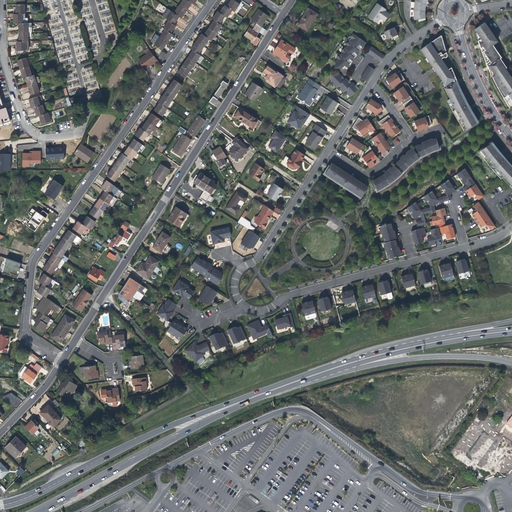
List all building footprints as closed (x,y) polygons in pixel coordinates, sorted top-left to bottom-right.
[(182,0),(179,5),(186,10),(188,7),(191,3),(187,0),(182,0)] [(231,0),(230,1),(227,6),(232,10),(234,11),(242,0),(241,0),(231,0)] [(414,0),(415,0),(415,2),(413,9),(414,18),(414,19),(419,18),(424,18),(425,17),(425,16),(425,10),(426,7),(426,3),(427,0),(414,0)] [(384,9),(385,8),(383,7),(378,3),(368,16),(377,23),(380,18),(385,21),(390,13),(386,10),(384,9)] [(15,8),(15,14),(25,13),(24,4),(15,4),(15,8)] [(222,8),(219,12),(225,16),(227,17),(232,10),(227,6),(225,4),(222,8)] [(179,5),(173,13),(179,17),(181,18),(184,14),(186,10),(179,5)] [(297,24),(306,30),(317,13),(308,7),(303,15),(297,24)] [(253,20),(257,23),(262,26),(266,20),(269,16),(259,8),(251,19),(253,20)] [(166,19),(168,20),(174,24),(177,20),(179,17),(173,13),(171,11),(168,9),(162,16),(166,19)] [(212,18),(214,20),(219,23),(225,16),(219,12),(218,11),(214,15),(212,18)] [(13,23),(18,23),(27,22),(27,19),(25,19),(25,13),(15,14),(13,14),(13,18),(13,23)] [(163,27),(165,29),(171,33),(174,29),(176,26),(174,24),(168,20),(163,27)] [(211,23),(209,27),(216,32),(222,25),(219,23),(214,20),(211,23)] [(18,28),(18,32),(31,32),(31,22),(27,22),(18,23),(18,28)] [(489,28),(484,22),(474,29),(476,32),(480,38),(477,40),(478,41),(478,42),(478,44),(479,45),(479,46),(480,47),(480,48),(482,46),(483,48),(484,50),(483,51),(489,60),(486,63),(486,64),(487,65),(487,66),(487,67),(488,68),(488,69),(489,70),(490,70),(490,69),(492,71),(493,73),(495,75),(493,76),(500,86),(499,87),(505,96),(504,97),(511,107),(511,105),(511,82),(509,79),(511,78),(505,68),(507,67),(500,58),(501,57),(493,44),(497,41),(494,36),(493,35),(492,33),(489,28)] [(267,30),(262,26),(257,23),(252,29),(250,27),(244,35),(252,41),(251,42),(255,45),(259,39),(256,37),(257,35),(259,32),(263,35),(267,30)] [(206,30),(204,34),(209,38),(211,40),(216,32),(209,27),(206,30)] [(398,34),(395,27),(384,32),(388,39),(392,37),(393,37),(398,34)] [(172,34),(171,33),(165,29),(159,37),(167,42),(170,38),(172,34)] [(31,32),(18,32),(18,37),(19,41),(26,41),(28,41),(28,37),(31,37),(31,32)] [(200,36),(197,40),(204,46),(209,38),(204,34),(202,33),(200,36)] [(165,45),(167,42),(159,37),(156,34),(150,41),(162,50),(165,45)] [(363,47),(366,43),(353,34),(350,37),(352,38),(346,44),(347,45),(341,50),(343,52),(337,57),(338,59),(335,62),(335,68),(342,69),(345,66),(347,67),(350,65),(347,62),(349,60),(350,59),(351,61),(354,58),(351,55),(353,53),(355,52),(356,54),(359,51),(356,48),(358,46),(360,45),(363,47)] [(443,44),(441,35),(420,49),(426,58),(429,62),(429,63),(433,68),(435,71),(442,81),(446,87),(453,97),(449,99),(456,111),(457,113),(454,114),(461,126),(463,125),(466,130),(478,121),(472,111),(470,113),(469,111),(466,107),(467,106),(468,106),(468,105),(468,104),(468,103),(466,101),(465,98),(464,95),(463,93),(462,90),(460,88),(459,86),(458,83),(458,81),(457,78),(456,76),(455,76),(454,77),(453,77),(450,72),(449,70),(441,58),(443,57),(444,57),(445,57),(446,57),(446,56),(447,56),(447,55),(447,54),(446,52),(445,49),(444,46),(443,44)] [(191,48),(193,49),(199,53),(204,46),(197,40),(194,44),(191,48)] [(274,53),(288,62),(296,49),(282,40),(278,46),(274,53)] [(28,50),(28,41),(26,41),(19,41),(16,41),(16,47),(16,51),(28,50)] [(81,55),(81,51),(78,51),(78,47),(83,48),(83,41),(75,41),(75,55),(81,55)] [(384,55),(371,47),(368,52),(381,61),(384,55)] [(150,64),(156,60),(150,52),(147,48),(144,51),(146,54),(138,60),(144,69),(150,64)] [(200,55),(199,53),(193,49),(190,54),(188,57),(195,63),(200,55)] [(190,70),(195,63),(188,57),(185,61),(183,65),(190,70)] [(18,64),(20,69),(29,67),(26,58),(17,61),(18,64)] [(185,78),(190,70),(183,65),(180,69),(177,73),(185,78)] [(276,72),(267,66),(263,71),(268,74),(265,77),(268,79),(267,81),(266,81),(271,85),(274,87),(283,75),(279,73),(277,71),(276,72)] [(369,66),(362,76),(368,80),(375,70),(369,66)] [(22,78),(25,77),(31,75),(29,67),(20,69),(21,73),(22,78)] [(404,79),(398,71),(395,73),(394,74),(393,73),(385,79),(391,88),(404,79)] [(0,129),(0,141),(18,140),(0,73),(0,129),(0,130),(0,129)] [(354,87),(356,86),(353,83),(350,86),(348,84),(347,83),(349,81),(346,78),(343,81),(342,80),(340,78),(342,76),(339,74),(337,75),(330,75),(330,82),(329,84),(332,87),(333,86),(339,91),(341,90),(346,96),(348,95),(350,97),(357,91),(354,87)] [(34,75),(31,75),(25,77),(26,82),(28,86),(36,83),(34,75)] [(297,98),(309,106),(321,86),(308,78),(297,98)] [(172,82),(169,87),(177,93),(182,85),(174,79),(172,82)] [(213,105),(218,107),(218,108),(222,102),(217,99),(221,93),(228,84),(223,81),(209,101),(214,104),(213,105)] [(245,94),(254,101),(262,88),(252,82),(249,88),(245,94)] [(39,93),(36,83),(28,86),(29,90),(31,95),(39,93)] [(166,90),(163,95),(172,100),(177,93),(169,87),(166,90)] [(403,87),(393,93),(397,100),(398,101),(400,100),(400,102),(402,105),(411,99),(409,96),(408,96),(405,92),(406,91),(403,87)] [(158,102),(159,103),(166,108),(172,100),(163,95),(159,100),(158,102)] [(31,108),(34,107),(40,105),(37,96),(28,99),(30,104),(31,108)] [(334,107),(337,102),(327,96),(320,108),(330,115),(333,110),(334,108),(334,107)] [(376,103),(371,99),(365,107),(373,113),(375,116),(384,110),(381,105),(382,105),(380,103),(378,104),(376,103)] [(411,99),(402,105),(405,108),(405,109),(404,110),(410,118),(419,111),(416,107),(413,103),(413,102),(411,99)] [(167,108),(166,108),(159,103),(156,107),(154,110),(162,116),(167,108)] [(42,105),(40,105),(34,107),(35,112),(36,116),(38,115),(45,113),(42,105)] [(306,118),(309,114),(296,105),(290,114),(291,117),(288,122),(298,128),(301,124),(304,123),(303,119),(306,118)] [(236,117),(252,128),(257,120),(240,108),(234,116),(236,117)] [(47,113),(45,113),(38,115),(40,121),(41,124),(50,122),(47,113)] [(150,117),(147,121),(155,127),(160,119),(152,113),(150,117)] [(188,131),(194,136),(201,127),(205,121),(199,116),(188,131)] [(392,122),(388,116),(378,122),(380,125),(381,125),(390,138),(400,131),(394,123),(393,121),(392,122)] [(413,121),(417,132),(425,129),(427,128),(426,127),(428,126),(431,125),(428,116),(413,121)] [(365,123),(358,118),(355,123),(352,128),(360,133),(362,136),(370,131),(371,132),(375,130),(368,120),(365,123)] [(144,125),(141,129),(148,133),(149,134),(155,127),(147,121),(144,125)] [(320,142),(327,131),(317,125),(312,131),(314,132),(306,144),(315,150),(320,142)] [(143,141),(148,133),(141,129),(140,128),(137,131),(135,135),(143,141)] [(93,129),(89,133),(94,138),(97,134),(93,129)] [(286,137),(276,130),(271,138),(273,140),(269,147),(277,152),(281,145),(286,137)] [(386,155),(388,153),(387,151),(385,147),(388,144),(380,133),(378,134),(371,139),(381,154),(381,155),(384,158),(385,157),(386,155)] [(172,151),(181,156),(186,148),(191,140),(182,135),(172,151)] [(229,151),(236,159),(247,149),(236,137),(234,139),(232,142),(235,145),(229,151)] [(433,151),(439,149),(438,147),(435,137),(432,138),(428,140),(424,141),(421,143),(417,145),(414,146),(421,157),(427,154),(433,151)] [(131,143),(129,147),(136,152),(142,144),(134,139),(131,143)] [(347,141),(344,146),(357,155),(363,145),(354,139),(352,142),(351,143),(347,141)] [(497,153),(500,152),(492,142),(481,150),(484,155),(482,157),(491,167),(493,165),(495,168),(494,169),(502,178),(505,176),(511,182),(511,164),(511,165),(511,164),(511,163),(510,163),(510,162),(509,162),(509,161),(508,161),(508,160),(507,160),(506,159),(505,158),(502,160),(499,156),(497,153)] [(92,151),(81,143),(75,152),(87,162),(94,153),(92,151)] [(226,155),(220,146),(217,148),(212,151),(218,161),(216,162),(219,167),(226,162),(223,157),(226,155)] [(371,160),(376,156),(369,146),(361,159),(365,162),(369,168),(371,168),(374,165),(375,165),(372,162),(371,160)] [(126,150),(123,154),(130,159),(131,160),(136,152),(129,147),(126,150)] [(300,162),(302,159),(305,155),(296,149),(287,163),(288,166),(293,169),(296,169),(297,167),(298,169),(302,163),(300,162)] [(397,160),(394,163),(404,171),(408,167),(413,162),(419,158),(412,149),(408,150),(403,154),(399,157),(397,160)] [(40,163),(40,152),(31,151),(31,154),(22,153),(22,166),(29,166),(29,163),(40,163)] [(0,170),(10,170),(10,154),(0,153),(0,170)] [(125,167),(130,159),(123,154),(122,153),(120,157),(117,161),(125,167)] [(119,174),(125,167),(117,161),(114,164),(112,168),(119,174)] [(332,163),(325,173),(362,197),(369,186),(365,184),(359,180),(351,176),(347,173),(340,169),(335,165),(332,163)] [(152,178),(161,184),(166,177),(170,170),(161,164),(152,178)] [(256,164),(249,175),(259,181),(262,176),(260,175),(262,172),(264,169),(256,164)] [(375,178),(372,180),(377,191),(384,188),(390,184),(396,179),(402,174),(393,165),(392,166),(388,170),(386,171),(383,174),(380,176),(377,177),(375,178)] [(114,182),(119,174),(112,168),(109,172),(106,176),(114,182)] [(465,191),(475,184),(464,169),(456,174),(461,181),(464,185),(466,183),(467,185),(462,188),(465,191)] [(194,182),(208,191),(211,193),(216,185),(214,181),(200,173),(196,178),(194,182)] [(53,180),(44,193),(53,199),(57,193),(62,186),(53,180)] [(101,188),(105,190),(109,193),(114,186),(106,180),(104,183),(101,188)] [(447,196),(436,199),(439,202),(439,203),(446,201),(445,197),(447,196),(450,195),(451,194),(455,191),(448,180),(439,186),(447,196)] [(266,195),(275,201),(277,197),(278,198),(280,195),(281,193),(280,193),(283,189),(274,184),(266,195)] [(475,184),(465,191),(466,194),(469,198),(474,194),(478,200),(483,196),(475,184)] [(113,196),(109,193),(105,190),(102,195),(100,198),(108,204),(113,196)] [(240,200),(245,203),(248,198),(237,191),(226,209),(236,216),(240,210),(236,207),(239,202),(240,200)] [(430,207),(420,211),(423,214),(435,211),(433,206),(436,204),(439,202),(436,199),(431,191),(423,197),(430,207)] [(98,201),(94,206),(102,211),(108,204),(100,198),(98,201)] [(416,222),(417,226),(425,224),(423,214),(420,211),(415,202),(406,208),(413,217),(414,219),(420,215),(421,220),(416,222)] [(473,218),(476,221),(486,214),(478,202),(473,206),(476,211),(471,215),(473,218)] [(268,221),(274,212),(264,205),(261,209),(262,210),(258,217),(255,218),(254,220),(254,222),(254,223),(264,230),(267,225),(266,224),(268,221)] [(97,219),(102,211),(94,206),(92,209),(89,213),(97,219)] [(168,220),(180,227),(188,215),(176,207),(172,212),(168,220)] [(444,208),(435,211),(436,214),(431,216),(434,225),(444,222),(443,218),(443,216),(446,215),(444,208)] [(42,210),(40,213),(31,209),(29,214),(32,216),(26,227),(36,231),(43,216),(46,218),(48,214),(42,210)] [(486,214),(476,221),(478,225),(480,228),(486,224),(489,230),(494,226),(486,214)] [(85,219),(82,224),(86,227),(90,229),(95,222),(87,216),(85,219)] [(241,217),(238,223),(248,229),(251,226),(250,222),(244,218),(241,217)] [(86,227),(82,224),(77,221),(75,224),(72,228),(85,237),(90,229),(86,227)] [(130,225),(130,224),(125,221),(122,225),(117,233),(112,242),(111,241),(109,243),(108,245),(112,248),(114,244),(117,245),(122,237),(127,241),(129,238),(131,235),(126,231),(130,225)] [(379,230),(380,234),(383,233),(391,231),(390,228),(389,224),(380,226),(381,230),(379,230)] [(451,224),(439,228),(441,235),(445,234),(446,239),(455,237),(453,229),(451,224)] [(228,228),(210,232),(213,244),(221,242),(224,242),(223,238),(230,237),(228,228)] [(424,228),(411,232),(411,233),(414,245),(418,243),(423,242),(421,236),(426,235),(424,228)] [(431,236),(426,237),(429,246),(434,245),(435,244),(435,241),(441,239),(441,235),(439,228),(430,230),(431,236)] [(66,233),(63,237),(71,243),(76,236),(68,230),(66,233)] [(260,237),(250,230),(241,244),(249,249),(251,248),(252,247),(254,243),(255,244),(260,237)] [(391,231),(383,233),(384,237),(382,237),(383,241),(394,238),(393,234),(392,231),(391,231)] [(153,247),(160,251),(170,237),(162,232),(158,239),(153,247)] [(60,241),(57,245),(66,251),(71,243),(63,237),(60,241)] [(393,240),(384,243),(385,246),(384,247),(385,251),(387,250),(396,248),(395,244),(393,240)] [(52,252),(53,253),(60,258),(61,259),(65,261),(67,258),(63,255),(66,251),(57,245),(55,248),(52,252)] [(396,248),(387,250),(388,253),(387,254),(388,258),(399,255),(398,252),(397,247),(396,248)] [(61,259),(60,258),(53,253),(51,256),(48,261),(56,266),(61,259)] [(142,263),(136,271),(148,278),(158,261),(150,256),(144,265),(142,263)] [(19,268),(20,263),(3,257),(0,267),(0,270),(10,274),(10,272),(18,275),(19,270),(20,268),(19,268)] [(210,266),(211,265),(208,263),(207,264),(205,263),(197,257),(191,267),(204,276),(210,266)] [(456,264),(458,274),(468,271),(466,261),(465,261),(464,259),(460,260),(456,262),(456,264)] [(51,274),(56,266),(48,261),(46,264),(43,268),(51,274)] [(444,265),(438,266),(442,278),(453,275),(450,263),(444,265)] [(93,266),(87,274),(88,275),(88,276),(95,281),(98,277),(101,280),(102,277),(105,274),(104,273),(105,272),(101,270),(100,271),(93,266)] [(217,270),(210,266),(204,276),(203,276),(216,285),(221,277),(221,274),(220,274),(216,271),(217,270)] [(418,275),(420,284),(431,282),(428,271),(427,271),(426,270),(421,271),(418,272),(419,274),(418,275)] [(38,281),(42,284),(47,287),(52,279),(43,273),(41,276),(38,281)] [(405,276),(400,277),(404,288),(415,285),(412,274),(405,276)] [(119,293),(118,294),(118,298),(126,306),(137,291),(141,293),(144,288),(129,277),(127,281),(119,293)] [(88,283),(83,280),(79,286),(84,289),(88,283)] [(189,299),(194,292),(188,288),(188,286),(179,280),(172,291),(182,297),(183,296),(184,297),(189,299)] [(378,285),(381,295),(391,292),(388,282),(387,282),(387,281),(383,281),(378,283),(379,285),(378,285)] [(37,291),(44,296),(45,297),(51,289),(47,287),(42,284),(40,286),(37,291)] [(367,286),(361,288),(364,299),(375,296),(372,285),(367,286)] [(212,299),(217,292),(206,286),(198,299),(206,304),(208,303),(209,302),(211,299),(212,299)] [(83,290),(72,305),(81,311),(87,302),(91,295),(83,290)] [(347,291),(341,293),(344,305),(355,302),(352,290),(347,291)] [(36,308),(41,312),(46,315),(51,308),(55,312),(59,307),(45,297),(44,296),(41,301),(36,308)] [(318,302),(321,312),(331,309),(328,298),(327,299),(327,297),(322,298),(318,299),(319,302),(318,302)] [(176,305),(169,300),(165,306),(163,305),(157,315),(168,321),(174,312),(172,311),(174,308),(176,305)] [(307,302),(301,304),(304,316),(315,313),(312,301),(307,302)] [(50,318),(46,315),(41,312),(37,317),(34,320),(36,321),(33,326),(42,332),(47,325),(46,324),(50,318)] [(275,320),(277,329),(290,326),(290,327),(294,326),(290,313),(284,315),(285,317),(283,318),(280,318),(275,320)] [(64,336),(67,332),(72,324),(75,321),(65,315),(58,325),(51,336),(60,342),(64,336)] [(181,327),(173,321),(167,331),(180,340),(187,329),(183,327),(183,328),(181,327)] [(266,325),(261,328),(261,327),(259,327),(256,321),(246,325),(253,340),(264,335),(266,334),(268,338),(272,336),(266,325)] [(227,330),(233,344),(241,340),(242,341),(246,339),(240,326),(236,328),(234,329),(233,327),(227,330)] [(108,344),(113,343),(111,336),(110,330),(98,332),(100,344),(105,343),(105,345),(108,344)] [(224,347),(228,345),(222,332),(218,334),(216,335),(215,334),(209,336),(215,350),(224,346),(224,347)] [(9,336),(0,334),(0,349),(7,351),(8,340),(9,336)] [(124,334),(111,336),(113,343),(113,349),(117,349),(120,348),(120,347),(125,346),(124,334)] [(206,342),(197,346),(196,348),(192,344),(184,351),(195,362),(204,354),(203,353),(210,350),(206,342)] [(130,357),(131,362),(129,362),(130,365),(130,369),(144,367),(143,355),(130,357)] [(23,374),(21,377),(30,383),(35,376),(39,370),(31,364),(28,368),(23,374)] [(84,377),(85,380),(98,378),(98,374),(97,371),(96,371),(95,366),(83,367),(84,372),(80,372),(80,375),(81,376),(84,376),(84,377)] [(132,379),(133,386),(135,386),(136,392),(147,390),(145,377),(132,379)] [(56,392),(67,398),(71,391),(72,392),(77,386),(67,379),(64,383),(62,382),(61,384),(56,392)] [(120,401),(118,387),(110,389),(110,390),(108,390),(107,391),(106,389),(102,390),(101,392),(102,397),(103,398),(107,397),(107,403),(112,402),(113,406),(117,405),(116,401),(120,401)] [(17,397),(11,392),(2,397),(11,404),(17,397)] [(40,412),(53,426),(61,419),(48,405),(44,408),(40,412)] [(25,427),(32,434),(38,428),(31,420),(28,424),(25,427)] [(5,448),(15,457),(26,446),(16,437),(11,441),(5,448)] [(87,441),(84,437),(79,442),(82,446),(87,441)] [(16,472),(20,476),(24,471),(20,467),(16,472)]
